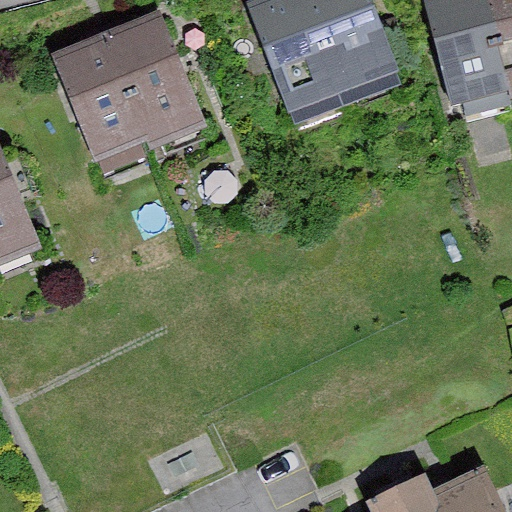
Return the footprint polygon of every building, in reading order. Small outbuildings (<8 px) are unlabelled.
[(254,0),(230,10),(278,125),(387,80),(353,0),(254,0)] [(511,0),(417,0),(408,3),(437,118),(511,99),(511,0)] [(36,63),(81,177),(192,134),(148,20),(36,63)] [(0,269),(21,262),(0,203),(0,269)] [(488,511),(473,476),(419,500),(409,477),(346,504),(349,511),(488,511)]
